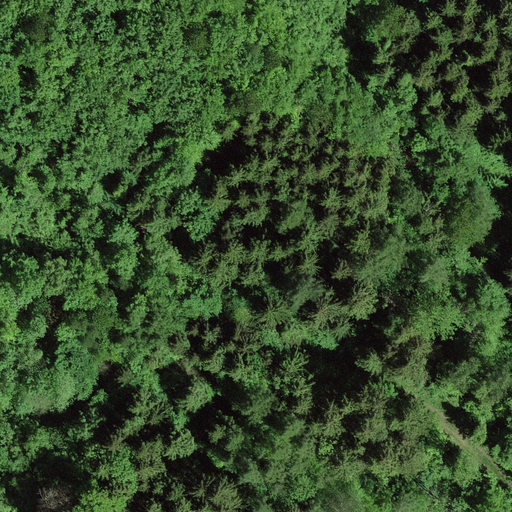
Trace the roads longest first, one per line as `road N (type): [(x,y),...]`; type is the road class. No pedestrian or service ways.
road 1 (track): [(508,511),(475,470),(88,190),(0,154)]
road 2 (motorway): [(0,501),(247,413),(511,341)]
road 3 (motorway): [(511,215),(188,302),(0,366)]
